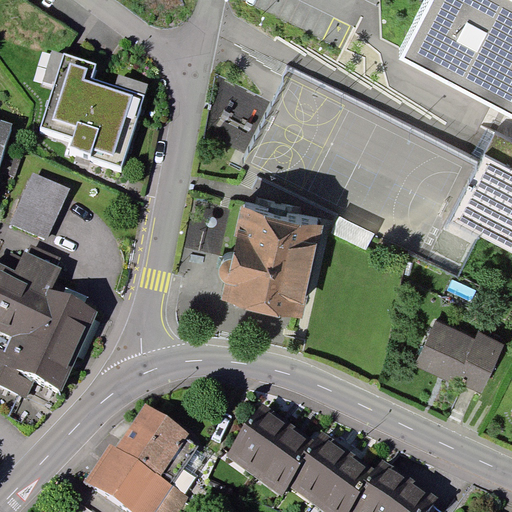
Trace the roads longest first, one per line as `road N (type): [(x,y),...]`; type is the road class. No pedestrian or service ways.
road 1 (residential): [(511,474),(303,377),(234,359),(146,371)]
road 2 (residential): [(192,64),(141,339),(146,371)]
road 3 (residential): [(146,371),(107,397),(0,506)]
